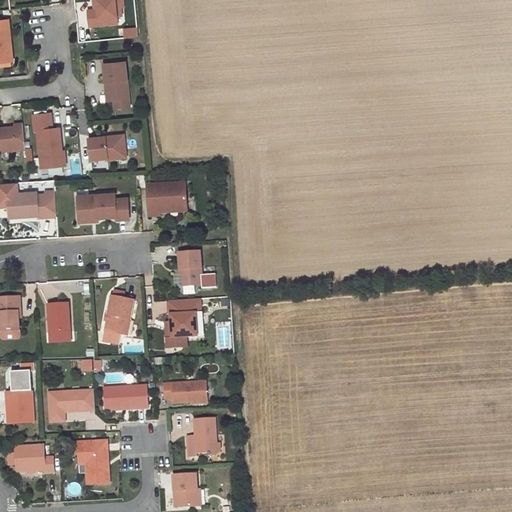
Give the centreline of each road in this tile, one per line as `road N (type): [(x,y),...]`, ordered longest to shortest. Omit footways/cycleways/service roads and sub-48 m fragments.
road 1 (residential): [(136,266),(134,240),(47,246),(0,261)]
road 2 (residential): [(146,440),(148,491),(130,508),(72,511)]
road 3 (residential): [(58,14),(64,79),(0,93)]
